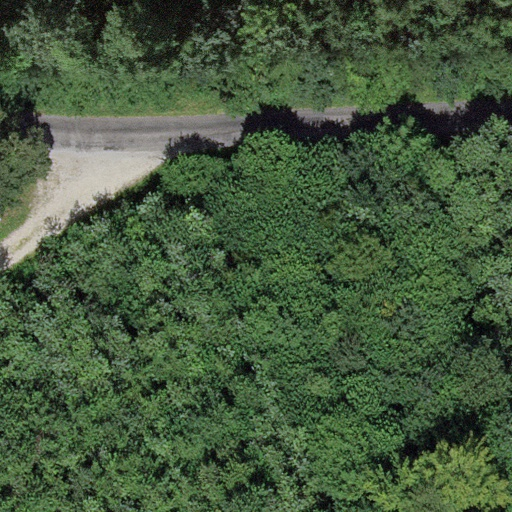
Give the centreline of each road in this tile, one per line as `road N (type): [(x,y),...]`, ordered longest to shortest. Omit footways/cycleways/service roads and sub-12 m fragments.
road 1 (unclassified): [(0,124),(157,134),(511,119)]
road 2 (track): [(157,134),(0,250)]
